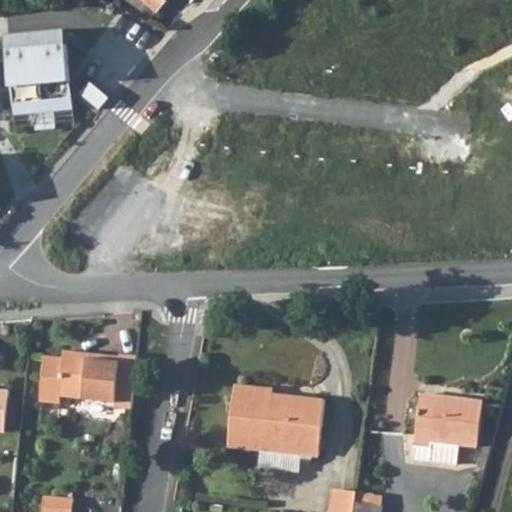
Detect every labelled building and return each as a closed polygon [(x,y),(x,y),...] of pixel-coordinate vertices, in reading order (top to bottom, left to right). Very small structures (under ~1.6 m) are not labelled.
[(144,0),(158,12),(167,1),(164,0),(144,0)] [(67,30),(7,36),(15,115),(34,113),(36,130),(58,128),(56,111),(74,109),(67,30)] [(101,109),(110,98),(91,82),(82,93),(101,109)] [(116,402),(115,407),(133,409),(138,356),(121,354),(121,356),(120,361),(90,358),(90,353),(65,350),(64,358),(45,356),(41,401),(61,403),(62,396),(116,402)] [(120,361),(121,356),(90,353),(90,358),(120,361)] [(236,385),(229,446),(262,450),(313,456),(320,456),(326,400),(273,394),(272,394),(271,403),(257,401),(258,388),(236,385)] [(271,403),(272,394),(273,394),(273,389),(258,388),(257,401),(271,403)] [(0,430),(6,431),(10,391),(0,389),(0,430)] [(484,402),(422,394),(415,443),(432,446),(433,441),(460,444),(478,446),(484,402)] [(432,446),(415,443),(414,458),(458,464),(460,444),(433,441),(432,446)] [(313,456),(262,450),(260,466),(267,467),(267,472),(300,476),(301,459),(312,460),(313,456)] [(330,511),(354,511),(356,502),(357,493),(334,490),(330,511)] [(356,502),(382,506),(384,496),(357,493),(356,502)] [(73,511),(75,499),(45,496),(43,511),(73,511)] [(381,511),(382,506),(356,502),(354,511),(381,511)]
